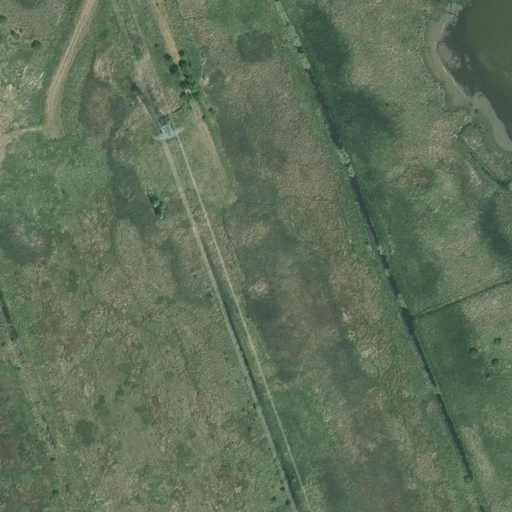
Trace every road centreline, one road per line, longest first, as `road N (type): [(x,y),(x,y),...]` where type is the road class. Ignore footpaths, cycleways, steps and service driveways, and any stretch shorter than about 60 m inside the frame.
road 1 (track): [(153,0),(210,148)]
road 2 (track): [(21,131),(48,117),(90,0)]
